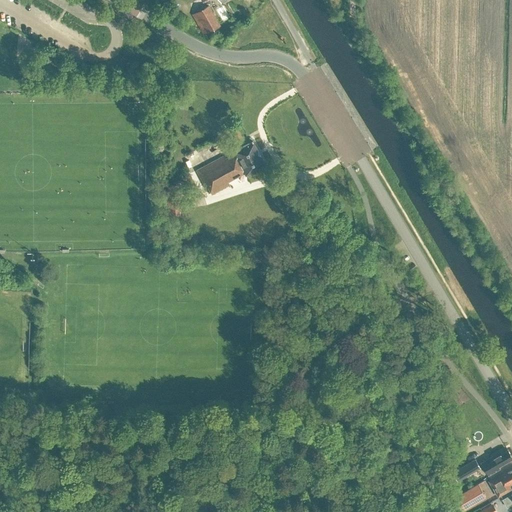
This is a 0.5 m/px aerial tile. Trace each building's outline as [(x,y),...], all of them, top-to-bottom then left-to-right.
[(203,34),(206,32),(219,25),(208,6),(193,14),(203,34)] [(237,126),(231,129),(236,139),(242,136),(237,126)] [(265,163),(253,140),(248,143),(233,151),(234,153),(225,158),(223,155),(196,170),(206,187),(208,186),(211,193),(229,184),(228,181),(244,172),(245,174),(265,163)] [(273,230),(267,230),(267,242),(262,242),(263,247),(274,247),(273,230)] [(254,261),(271,261),(270,252),(254,253),(254,261)] [(511,457),(507,449),(500,453),(499,451),(480,462),(488,476),(500,469),(498,466),(511,457)] [(474,458),(458,468),(464,477),(480,467),(474,458)] [(511,466),(491,479),(487,481),(496,497),(510,489),(508,484),(511,481),(511,466)] [(477,483),(458,494),(454,496),(462,510),(486,497),(477,483)] [(511,493),(502,499),(507,506),(511,503),(511,493)] [(486,506),(475,511),(497,511),(492,502),(486,506)]
